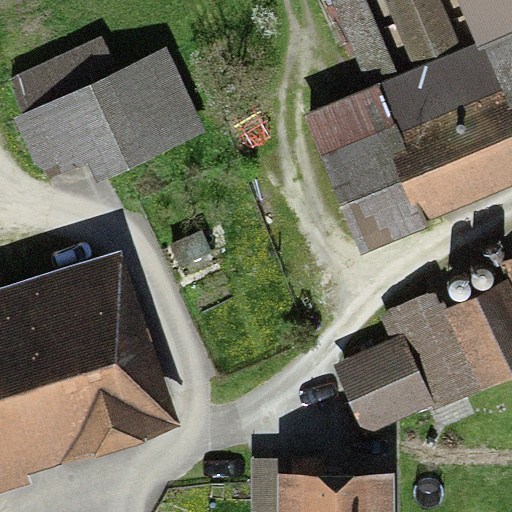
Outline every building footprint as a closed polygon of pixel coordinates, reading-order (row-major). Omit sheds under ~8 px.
[(511,0),(332,0),(368,81),(303,109),(356,234),(511,167),(511,0)] [(103,33),(7,76),(22,109),(14,113),(44,178),(88,158),(97,176),(205,128),(166,42),(117,65),(103,33)] [(489,256),(492,257),(495,257),(498,256),(501,254),(503,251),(503,248),(503,245),(502,242),(499,240),(496,238),(493,238),(490,238),(487,240),(485,242),(484,246),(484,249),(485,252),(486,255),(489,256)] [(393,336),(406,331),(436,401),(432,403),(434,407),(511,373),(511,253),(500,258),(508,276),(448,301),(441,284),(381,310),(393,336)] [(484,280),(488,280),(491,278),(494,275),(495,272),(495,268),(494,264),(492,262),(489,260),(485,259),(482,259),(479,260),(476,263),(475,266),(474,269),(474,272),(475,275),(478,278),(481,279),(484,280)] [(461,291),(464,291),(468,289),(470,286),(472,283),(472,279),(471,276),(468,273),(465,271),(461,270),(458,270),(455,272),(453,274),(451,277),(450,280),(451,283),(452,286),(454,289),(457,291),(461,291)] [(0,451),(68,429),(148,402),(108,280),(0,315),(0,451)] [(432,403),(436,401),(406,331),(393,336),(336,360),(366,431),(432,403)] [(394,511),(395,463),(278,463),(277,511),(394,511)]
